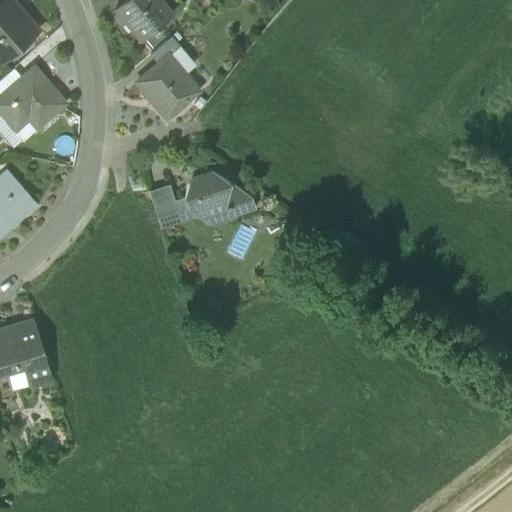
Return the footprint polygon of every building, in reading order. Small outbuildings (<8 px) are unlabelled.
[(0,57),(0,60),(37,28),(12,0),(0,0),(0,51),(3,55),(0,57)] [(126,0),(114,11),(140,42),(172,15),(159,0),(126,0)] [(149,55),(157,64),(168,55),(178,46),(170,37),(149,55)] [(194,66),(178,46),(168,55),(184,74),(194,66)] [(135,83),(165,118),(198,90),(184,74),(168,55),(157,64),(135,83)] [(14,67),(0,79),(0,96),(0,97),(23,77),(14,67)] [(0,113),(9,124),(23,112),(37,127),(64,103),(33,68),(23,77),(0,97),(0,96),(0,113)] [(23,139),(37,127),(23,112),(9,124),(22,138),(23,139)] [(0,113),(0,133),(12,147),(22,138),(9,124),(0,113)] [(190,176),(188,183),(202,178),(201,176),(213,171),(210,169),(190,176)] [(0,236),(36,204),(6,170),(0,174),(0,236)] [(186,207),(198,216),(224,208),(235,215),(255,209),(251,197),(213,171),(201,176),(202,178),(188,183),(183,196),(183,197),(186,207)] [(173,200),(168,184),(149,190),(155,211),(173,205),(172,200),(173,200)] [(173,200),(180,222),(198,216),(186,207),(183,197),(173,200)] [(155,211),(160,229),(180,222),(173,200),(172,200),(173,205),(155,211)] [(224,208),(198,216),(207,224),(235,215),(224,208)] [(0,371),(22,365),(29,385),(51,378),(33,320),(0,330),(0,371)] [(18,370),(0,373),(0,375),(2,389),(21,386),(18,370)]
